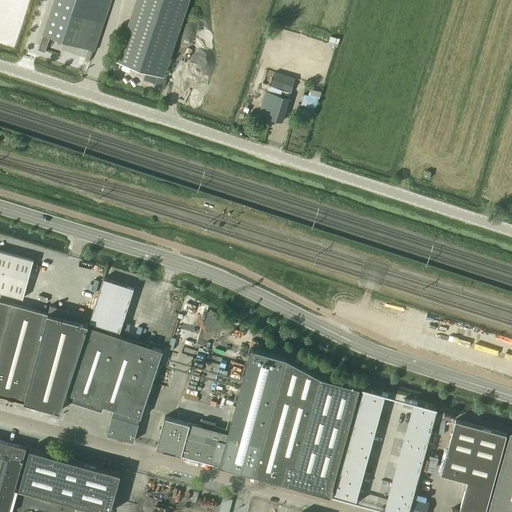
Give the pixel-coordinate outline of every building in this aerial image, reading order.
[(111,0),(54,0),(38,50),(45,52),(50,36),(94,51),(111,0)] [(189,1),(189,0),(136,0),(129,22),(116,61),(164,76),(189,1)] [(275,72),(271,86),(290,92),(295,78),(275,72)] [(299,103),(296,113),(312,118),(318,98),(320,98),(322,91),(310,88),(308,94),(304,93),(301,103),(299,103)] [(266,91),(258,114),(283,122),(290,98),(266,91)] [(0,299),(0,300),(2,293),(23,298),(34,259),(0,249),(0,299)] [(134,287),(104,278),(89,322),(120,331),(134,287)] [(0,393),(7,396),(18,399),(43,406),(51,408),(58,410),(59,410),(60,410),(88,324),(66,318),(68,310),(50,305),(48,313),(0,300),(0,299),(0,393)] [(90,325),(68,393),(114,408),(112,414),(107,434),(134,441),(139,422),(138,422),(140,417),(141,417),(163,349),(90,325)] [(165,415),(157,447),(226,466),(238,469),(308,488),(321,491),(330,494),(331,494),(360,387),(322,376),(286,356),(251,347),(229,428),(215,425),(214,428),(201,425),(165,415)] [(359,400),(381,406),(384,394),(388,395),(388,394),(382,392),(382,393),(366,389),(366,388),(362,387),(359,400)] [(378,417),(381,406),(359,400),(355,411),(378,417)] [(412,414),(434,420),(437,407),(434,406),(433,407),(417,403),(417,402),(411,400),(411,401),(415,402),(412,414)] [(375,429),(378,417),(355,411),(352,423),(375,429)] [(431,432),(434,420),(412,414),(408,426),(431,432)] [(505,433),(454,419),(440,473),(466,480),(459,510),(452,508),(450,511),(485,511),(497,467),(496,467),(505,433)] [(371,441),(375,429),(352,423),(349,435),(371,441)] [(428,444),(431,432),(408,426),(405,438),(428,444)] [(510,434),(487,511),(488,511),(489,511),(490,511),(511,511),(511,431),(510,434)] [(368,453),(371,441),(349,435),(346,447),(368,453)] [(424,455),(428,444),(405,438),(402,449),(424,455)] [(0,511),(8,511),(26,447),(0,439),(0,511)] [(365,464),(368,453),(346,447),(343,458),(365,464)] [(30,448),(19,487),(110,511),(121,473),(30,448)] [(421,467),(424,455),(402,449),(399,461),(421,467)] [(362,476),(365,464),(343,458),(339,470),(362,476)] [(418,479),(421,467),(399,461),(396,473),(418,479)] [(358,488),(362,476),(339,470),(336,482),(358,488)] [(415,491),(418,479),(396,473),(392,485),(415,491)] [(336,482),(332,495),(336,496),(337,495),(353,499),(352,500),(358,502),(359,501),(355,500),(358,488),(336,482)] [(411,503),(415,491),(392,485),(389,496),(411,503)] [(382,507),(382,508),(388,510),(388,509),(399,511),(408,511),(411,503),(389,496),(386,508),(382,507)]
